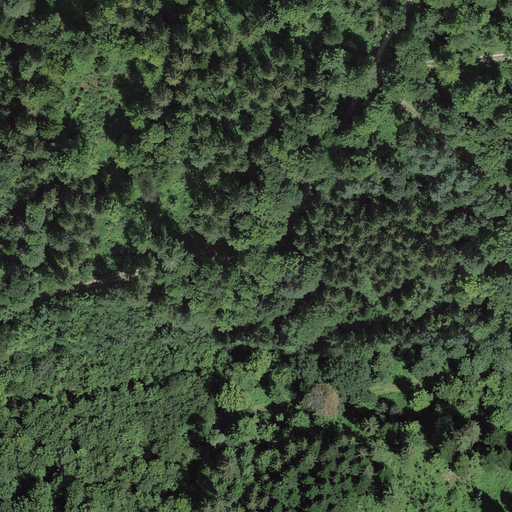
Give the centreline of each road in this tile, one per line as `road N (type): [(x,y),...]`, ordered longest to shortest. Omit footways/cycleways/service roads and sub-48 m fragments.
road 1 (track): [(366,70),(264,275),(190,511)]
road 2 (track): [(294,216),(248,241),(0,309)]
road 3 (track): [(218,414),(511,365)]
road 4 (track): [(366,70),(511,192)]
road 5 (track): [(511,56),(366,70)]
